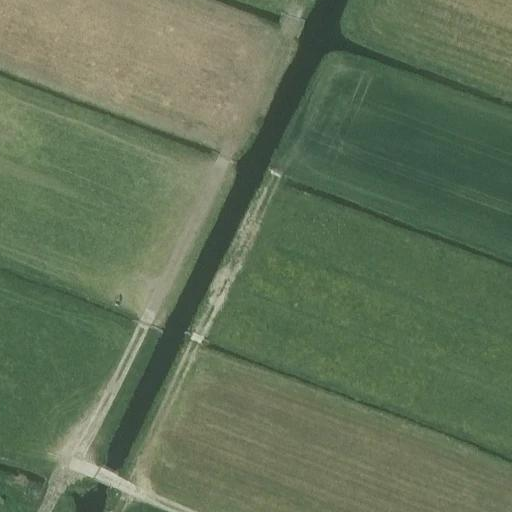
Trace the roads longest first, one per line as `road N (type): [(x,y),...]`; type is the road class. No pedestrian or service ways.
road 1 (track): [(281,168),(122,511)]
road 2 (track): [(65,465),(143,328),(214,178)]
road 3 (track): [(214,178),(248,98),(252,42),(236,22),(173,0)]
road 4 (track): [(214,178),(94,130)]
road 5 (track): [(183,511),(65,465)]
